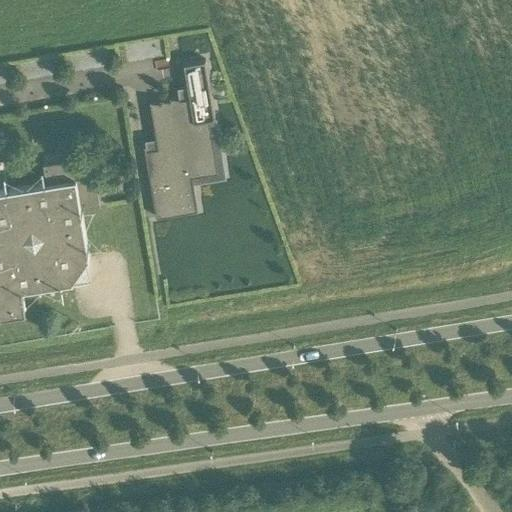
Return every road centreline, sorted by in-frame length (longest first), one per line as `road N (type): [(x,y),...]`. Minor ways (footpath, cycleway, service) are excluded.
road 1 (tertiary): [(511,323),(0,406)]
road 2 (tertiary): [(0,472),(418,410)]
road 3 (residential): [(487,511),(418,410)]
